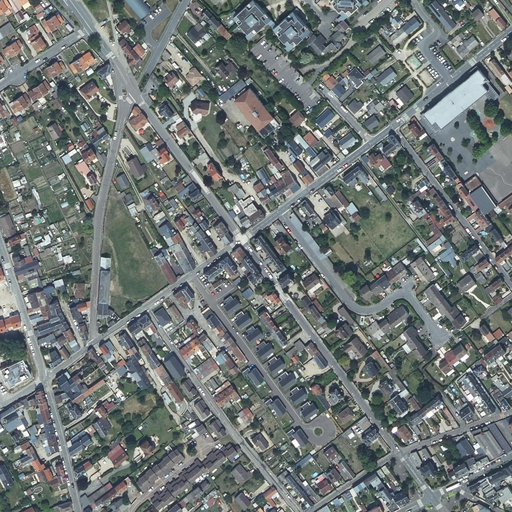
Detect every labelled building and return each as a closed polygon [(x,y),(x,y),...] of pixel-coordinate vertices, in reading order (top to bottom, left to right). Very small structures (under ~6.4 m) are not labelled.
[(6,0),(0,0),(0,8),(2,11),(10,6),(6,0)] [(126,0),(141,17),(150,10),(143,1),(144,0),(126,0)] [(267,22),(272,17),(261,6),(257,1),(258,0),(212,0),(215,3),(218,0),(251,0),(249,2),(236,13),(234,10),(230,14),(248,33),(245,36),(248,39),(267,22)] [(296,6),(284,17),(277,23),(275,20),(270,25),(288,44),(285,47),(288,51),(308,33),(310,35),(307,38),(320,53),(323,49),(326,53),(328,51),(332,47),(335,50),(341,45),(338,41),(344,35),(342,32),(349,26),(343,19),(346,16),(363,1),(366,5),(370,2),(367,0),(331,0),(343,13),(341,16),(337,19),(339,22),(336,25),(333,28),(336,32),(333,34),(329,38),(333,41),(326,47),(323,44),(326,41),(319,33),(316,36),(314,33),(311,31),(295,13),(299,10),(296,6)] [(434,0),(429,5),(439,17),(446,12),(436,0),(434,0)] [(472,12),(477,19),(484,14),(478,7),(472,12)] [(507,24),(493,7),(490,9),(492,11),(491,12),(494,16),(495,15),(498,18),(496,19),(502,27),(507,24)] [(232,35),(207,9),(201,14),(205,18),(206,17),(216,28),(227,39),(232,35)] [(50,18),(55,27),(63,22),(57,12),(54,14),(55,15),(50,18)] [(446,12),(439,17),(449,30),(456,25),(446,12)] [(415,16),(402,26),(407,33),(420,23),(415,16)] [(49,31),(55,27),(50,18),(46,21),(44,19),(41,21),(46,29),(48,28),(49,31)] [(397,27),(400,24),(398,21),(394,18),(391,20),(395,24),(397,27)] [(131,26),(125,20),(117,26),(122,33),(125,30),(127,33),(131,30),(129,28),(131,26)] [(5,35),(14,29),(9,21),(0,27),(0,32),(3,37),(5,35)] [(407,33),(402,26),(389,37),(395,44),(407,33)] [(31,33),(41,47),(45,45),(35,30),(36,30),(34,27),(29,30),(31,33)] [(195,43),(207,33),(203,28),(198,31),(194,27),(187,34),(195,43)] [(380,36),(374,28),(366,35),(370,41),(375,36),(377,39),(380,36)] [(36,50),(41,47),(31,33),(27,35),(31,42),(36,50)] [(458,34),(451,39),(450,40),(452,43),(457,39),(458,40),(461,38),(458,34)] [(464,42),(469,49),(478,42),(472,36),(464,42)] [(132,49),(123,38),(119,41),(122,46),(121,47),(126,54),(132,49)] [(11,44),(16,52),(20,50),(19,47),(22,45),(20,41),(16,43),(15,41),(11,44)] [(461,55),(469,49),(464,42),(456,49),(461,55)] [(8,57),(16,52),(11,44),(6,47),(6,48),(7,49),(4,51),(8,57)] [(366,55),(372,62),(385,52),(379,44),(366,55)] [(138,45),(132,49),(139,57),(144,53),(138,45)] [(139,57),(132,49),(126,54),(129,57),(126,59),(129,65),(130,64),(131,65),(133,63),(133,62),(139,57)] [(171,56),(165,49),(163,54),(167,59),(171,56)] [(77,59),(82,67),(94,59),(89,51),(77,59)] [(136,71),(142,61),(140,58),(137,61),(134,67),(136,71)] [(511,81),(494,58),(489,62),(503,80),(505,78),(509,83),(511,81)] [(78,70),(82,67),(77,59),(69,64),(74,72),(78,70)] [(57,61),(52,64),(57,73),(60,71),(62,70),(61,68),(64,67),(61,61),(58,63),(57,61)] [(222,62),(216,67),(224,77),(230,72),(231,74),(235,71),(231,67),(233,65),(231,62),(225,66),(222,62)] [(96,71),(108,87),(110,86),(104,76),(110,71),(108,63),(106,64),(96,71)] [(57,73),(52,64),(44,69),(50,78),(57,73)] [(468,76),(424,112),(425,115),(426,116),(423,119),(434,133),(484,92),(492,102),(500,95),(488,82),(490,81),(477,65),(466,74),(468,76)] [(193,84),(202,76),(194,67),(193,67),(190,70),(190,71),(191,72),(192,73),(188,77),(188,78),(193,84)] [(377,77),(383,85),(396,74),(390,67),(377,77)] [(154,82),(158,87),(159,89),(164,85),(153,71),(150,77),(154,82)] [(172,71),(163,78),(170,86),(178,78),(172,71)] [(326,82),(333,89),(339,83),(332,75),(326,82)] [(141,96),(149,106),(154,102),(153,102),(149,96),(148,95),(147,94),(154,82),(150,77),(141,93),(141,96)] [(45,80),(37,85),(43,94),(51,89),(45,80)] [(98,89),(92,80),(80,89),(85,98),(98,89)] [(339,83),(333,89),(340,96),(346,90),(339,83)] [(250,89),(246,84),(237,92),(240,96),(250,89)] [(43,94),(37,85),(27,92),(33,100),(43,94)] [(55,90),(58,96),(61,94),(56,85),(53,87),(55,90)] [(396,93),(400,98),(409,90),(405,86),(396,93)] [(280,124),(250,88),(250,89),(240,96),(234,101),(264,137),(280,124)] [(409,90),(400,98),(404,103),(413,95),(409,90)] [(25,93),(17,99),(23,107),(27,104),(28,107),(33,104),(31,101),(27,103),(26,102),(29,100),(25,93)] [(375,104),(371,108),(374,111),(378,107),(380,109),(387,103),(384,98),(376,105),(375,104)] [(23,107),(17,99),(10,104),(15,111),(18,109),(18,110),(23,107)] [(173,113),(176,110),(168,100),(166,101),(158,107),(160,109),(159,110),(162,113),(164,112),(168,117),(173,114),(173,113)] [(349,106),(356,113),(362,107),(355,100),(349,106)] [(207,114),(210,112),(211,102),(198,101),(193,105),(198,113),(201,111),(204,112),(204,114),(207,114)] [(0,113),(1,115),(2,115),(4,117),(9,114),(7,111),(3,105),(2,106),(0,102),(0,113)] [(136,129),(147,120),(137,106),(134,106),(132,111),(135,116),(129,120),(136,129)] [(335,115),(329,109),(321,116),(327,123),(335,115)] [(291,119),(297,126),(306,118),(299,111),(291,119)] [(13,113),(10,116),(15,124),(19,122),(13,113)] [(162,124),(165,128),(176,119),(178,122),(179,124),(174,127),(181,136),(190,130),(178,113),(162,124)] [(364,122),(371,129),(379,121),(373,114),(364,122)] [(426,132),(414,116),(411,118),(414,122),(409,125),(418,137),(426,132)] [(102,126),(97,120),(95,122),(99,127),(96,129),(95,128),(94,129),(95,131),(92,133),(95,136),(91,139),(95,144),(100,140),(99,140),(103,137),(104,139),(109,136),(102,126)] [(62,134),(56,123),(48,128),(55,139),(62,134)] [(330,130),(325,135),(327,138),(331,134),(333,133),(330,130)] [(316,139),(311,133),(305,137),(310,144),(316,139)] [(357,140),(352,133),(342,140),(347,147),(357,140)] [(310,145),(300,134),(296,137),(306,149),(310,145)] [(381,142),(377,145),(382,152),(383,153),(385,151),(387,155),(401,145),(393,135),(391,135),(388,137),(389,138),(387,139),(390,144),(384,148),(383,145),(384,145),(381,142)] [(302,151),(293,139),(286,145),(293,153),(296,157),(302,151)] [(319,142),(316,139),(310,144),(310,145),(312,148),(314,147),(319,142)] [(22,148),(18,142),(12,146),(16,152),(22,148)] [(444,157),(433,142),(428,146),(434,154),(434,153),(437,157),(425,165),(428,168),(439,160),(444,157)] [(269,157),(274,154),(269,147),(268,147),(265,144),(261,147),(269,157)] [(323,174),(330,169),(325,163),(322,159),(319,156),(312,148),(310,145),(306,149),(315,160),(311,163),(314,167),(317,170),(315,172),(319,177),(323,174)] [(152,149),(150,151),(153,156),(158,163),(159,164),(169,157),(165,151),(166,151),(163,146),(157,150),(155,147),(152,149)] [(85,150),(91,158),(96,155),(90,147),(85,150)] [(312,148),(319,156),(321,155),(314,147),(312,148)] [(87,161),(91,158),(85,150),(81,153),(87,161)] [(322,159),(325,163),(333,157),(329,153),(328,154),(325,151),(321,155),(319,156),(322,159)] [(392,165),(383,153),(382,152),(378,156),(376,154),(374,155),(373,154),(369,157),(372,160),(375,164),(377,167),(381,164),(380,162),(383,159),(385,161),(384,162),(389,167),(392,165)] [(279,160),(274,154),(269,157),(272,161),(273,162),(277,167),(277,168),(282,165),(281,164),(278,161),(279,160)] [(140,165),(134,156),(126,161),(136,175),(143,170),(140,165)] [(454,171),(444,157),(439,160),(445,167),(444,168),(450,177),(451,176),(454,180),(455,179),(458,177),(454,171)] [(152,168),(158,164),(154,158),(148,162),(152,168)] [(217,178),(222,175),(211,159),(209,161),(210,162),(207,164),(214,174),(213,174),(213,177),(216,178),(217,178)] [(293,163),(300,172),(304,169),(305,168),(298,159),(296,161),(294,162),(293,163)] [(91,183),(97,180),(91,172),(88,167),(84,160),(83,160),(79,163),(78,164),(82,169),(91,183)] [(279,170),(277,168),(277,167),(273,162),(269,165),(274,173),(279,170)] [(82,169),(78,164),(74,166),(78,172),(82,169)] [(162,169),(158,164),(152,168),(156,173),(162,169)] [(359,174),(365,181),(369,178),(360,165),(355,169),(359,174)] [(356,177),(359,174),(355,169),(344,177),(349,182),(352,185),(354,185),(359,181),(356,177)] [(280,172),(279,170),(274,173),(275,174),(273,175),(278,182),(284,178),(282,175),(280,172)] [(293,192),(300,187),(289,170),(285,173),(282,175),(284,178),(293,192)] [(117,177),(116,178),(121,187),(130,183),(127,178),(124,173),(117,177)] [(264,178),(267,183),(270,181),(264,173),(262,174),(264,178)] [(308,185),(314,181),(308,173),(304,176),(303,177),(306,182),(308,185)] [(287,197),(293,192),(284,178),(278,182),(273,175),(271,177),(275,184),(281,193),(284,191),(287,197)] [(476,202),(481,208),(485,214),(492,208),(497,205),(476,176),(464,185),(476,202)] [(464,185),(458,177),(455,179),(457,182),(460,187),(459,188),(464,196),(464,197),(471,206),(474,204),(476,202),(464,185)] [(419,189),(429,182),(426,178),(416,186),(419,189)] [(261,197),(264,203),(272,199),(266,190),(261,182),(260,181),(253,186),(257,192),(262,197),(261,197)] [(201,193),(193,182),(184,188),(178,192),(180,195),(189,188),(190,188),(191,187),(193,191),(191,192),(189,194),(192,199),(201,193)] [(178,192),(184,188),(182,183),(181,183),(176,187),(175,188),(178,192)] [(272,191),(276,196),(281,193),(275,184),(270,187),(271,188),(272,191)] [(339,198),(336,193),(330,186),(325,189),(328,192),(331,196),(334,200),(339,207),(344,203),(341,200),(339,198)] [(385,201),(389,198),(380,186),(377,189),(385,201)] [(386,189),(390,194),(394,191),(391,186),(386,189)] [(439,207),(444,203),(433,187),(428,191),(439,207)] [(245,194),(241,188),(236,191),(240,197),(245,194)] [(272,199),(276,196),(272,191),(271,191),(269,189),(269,188),(266,190),(272,199)] [(146,205),(155,199),(150,192),(146,195),(147,196),(148,198),(145,200),(144,201),(146,205)] [(415,196),(413,194),(413,193),(409,195),(408,197),(418,211),(416,212),(420,218),(422,216),(427,212),(415,196)] [(511,194),(502,202),(504,205),(511,199),(511,194)] [(178,206),(172,197),(168,200),(169,201),(171,204),(174,209),(178,206)] [(254,224),(265,216),(260,208),(258,209),(249,197),(243,200),(242,198),(239,200),(240,202),(241,204),(251,220),(254,224)] [(89,198),(85,200),(89,209),(94,207),(89,198)] [(315,210),(307,198),(303,201),(301,202),(310,214),(315,210)] [(159,205),(155,199),(146,205),(150,212),(159,205)] [(346,207),(353,215),(353,214),(357,220),(362,217),(357,211),(359,210),(353,202),(350,204),(346,207)] [(446,215),(451,212),(444,203),(439,207),(438,208),(442,214),(444,212),(446,215)] [(244,224),(251,220),(241,204),(238,206),(241,210),(242,212),(238,215),(244,224)] [(128,209),(132,215),(137,212),(134,206),(128,209)] [(195,210),(194,207),(190,211),(191,213),(198,222),(203,230),(206,228),(206,227),(209,224),(209,223),(208,221),(206,220),(205,221),(200,214),(202,213),(198,208),(195,210)] [(334,210),(342,221),(345,218),(337,207),(334,210)] [(481,208),(466,219),(467,220),(474,216),(477,221),(478,221),(478,220),(481,218),(486,215),(485,214),(481,208)] [(186,222),(192,218),(189,214),(186,209),(184,211),(187,216),(185,217),(183,215),(174,222),(179,229),(184,226),(183,224),(186,222)] [(333,228),(342,221),(334,210),(325,217),(333,228)] [(165,215),(162,211),(153,217),(155,221),(165,215)] [(455,217),(451,212),(446,215),(438,221),(435,223),(437,225),(439,228),(441,227),(455,217)] [(431,217),(435,223),(438,221),(431,213),(429,214),(429,215),(431,217)] [(296,214),(291,217),(290,218),(354,302),(355,301),(360,297),(329,258),(326,254),(315,239),(296,214)] [(5,233),(6,237),(16,232),(9,215),(0,218),(0,222),(4,233),(5,233)] [(491,222),(486,215),(481,218),(478,220),(478,221),(481,225),(482,227),(484,225),(485,227),(486,226),(486,225),(491,222)] [(221,220),(218,216),(216,217),(217,218),(211,222),(214,225),(221,220)] [(439,237),(443,234),(442,232),(439,228),(437,225),(435,223),(431,217),(426,220),(436,234),(426,242),(429,245),(439,237)] [(214,225),(213,225),(216,230),(224,224),(221,220),(214,225)] [(168,221),(159,228),(161,233),(164,232),(166,234),(163,236),(165,239),(176,233),(173,228),(168,221)] [(193,231),(199,227),(194,221),(189,225),(185,228),(187,231),(191,228),(193,231)] [(495,227),(491,222),(486,225),(486,226),(490,231),(495,227)] [(228,229),(224,224),(216,230),(220,235),(226,230),(228,229)] [(198,239),(204,234),(199,227),(193,231),(197,237),(196,238),(197,239),(198,239)] [(502,241),(507,248),(509,247),(507,244),(499,233),(495,227),(490,231),(497,240),(498,239),(501,242),(502,241)] [(226,230),(220,235),(226,243),(232,239),(226,230)] [(23,232),(7,239),(10,245),(14,243),(14,242),(20,240),(20,239),(25,237),(23,232)] [(181,240),(177,232),(176,233),(165,239),(170,244),(169,245),(170,246),(181,240)] [(201,242),(207,238),(204,234),(198,239),(200,241),(199,242),(200,244),(201,243),(201,242)] [(263,248),(269,244),(262,234),(254,240),(257,244),(258,242),(263,248)] [(275,241),(284,253),(291,247),(282,236),(275,241)] [(439,237),(429,245),(431,249),(442,241),(439,237)] [(199,249),(210,242),(207,238),(201,242),(201,243),(200,244),(197,246),(199,249)] [(185,247),(181,240),(170,246),(166,248),(170,254),(173,252),(173,253),(185,247)] [(205,250),(212,245),(210,242),(199,249),(202,253),(205,250)] [(270,259),(277,254),(269,244),(263,248),(270,259)] [(475,244),(460,256),(462,259),(464,262),(472,256),(471,255),(479,249),(475,244)] [(207,257),(216,251),(212,245),(205,250),(207,254),(206,255),(207,257)] [(236,256),(243,250),(240,246),(232,251),(236,256)] [(189,254),(185,247),(173,253),(177,260),(189,254)] [(169,266),(165,260),(164,257),(167,255),(164,249),(163,248),(158,250),(159,252),(154,255),(159,263),(162,269),(170,284),(180,277),(179,274),(175,277),(169,266)] [(438,255),(443,262),(449,257),(450,258),(453,256),(448,249),(438,255)] [(240,259),(246,254),(243,250),(236,256),(239,260),(240,259)] [(177,260),(180,266),(192,259),(189,254),(177,260)] [(244,264),(250,259),(246,254),(240,259),(242,262),(244,264)] [(287,267),(277,254),(270,259),(278,269),(279,268),(282,271),(287,267)] [(500,254),(495,257),(500,264),(503,262),(501,260),(503,259),(500,254)] [(230,260),(226,255),(219,261),(223,266),(227,263),(230,260)] [(15,266),(32,260),(31,256),(23,259),(22,259),(19,260),(18,256),(12,258),(15,266)] [(411,264),(416,271),(418,271),(415,267),(420,263),(418,260),(421,257),(420,256),(411,264)] [(110,257),(101,257),(100,269),(98,301),(97,307),(107,308),(110,257)] [(420,276),(430,269),(424,261),(421,257),(418,260),(420,263),(415,267),(418,271),(416,271),(420,276)] [(486,258),(470,270),(471,271),(472,270),(474,272),(477,270),(478,271),(489,263),(486,258)] [(184,273),(195,266),(195,265),(192,259),(180,266),(184,273)] [(240,266),(243,271),(253,264),(250,259),(244,264),(240,266)] [(13,267),(15,275),(36,268),(33,260),(32,260),(15,266),(13,267)] [(231,268),(234,265),(230,260),(227,263),(223,266),(224,267),(226,271),(231,268)] [(223,266),(219,261),(213,265),(217,270),(218,271),(219,270),(224,267),(223,266)] [(393,268),(400,278),(404,275),(403,274),(407,271),(405,268),(401,262),(393,268)] [(243,271),(251,282),(258,277),(261,274),(253,264),(243,271)] [(217,270),(213,265),(209,268),(213,275),(218,271),(217,270)] [(237,269),(234,265),(231,268),(226,271),(229,274),(230,275),(230,276),(229,276),(230,278),(235,275),(233,272),(237,269)] [(203,272),(210,281),(213,279),(211,276),(213,275),(209,268),(203,272)] [(393,268),(385,274),(391,282),(395,279),(396,280),(400,278),(393,268)] [(24,282),(27,281),(38,276),(36,269),(22,274),(24,282)] [(435,276),(430,269),(420,276),(423,280),(424,279),(426,283),(435,276)] [(285,286),(295,278),(289,271),(279,279),(285,286)] [(480,272),(475,276),(481,284),(486,280),(480,272)] [(304,281),(309,288),(320,280),(315,273),(304,281)] [(377,280),(384,289),(388,286),(388,285),(391,282),(385,274),(377,280)] [(456,284),(462,292),(465,290),(466,291),(476,283),(469,274),(456,284)] [(45,293),(43,288),(40,281),(38,276),(27,281),(28,284),(37,281),(38,284),(40,289),(35,291),(37,298),(46,295),(45,293)] [(500,277),(484,289),(485,290),(487,293),(490,290),(492,292),(494,291),(493,290),(504,282),(500,277)] [(380,292),(384,289),(377,280),(369,286),(373,291),(375,294),(379,291),(380,292)] [(83,297),(84,283),(76,282),(75,296),(83,297)] [(373,291),(369,286),(367,283),(360,288),(367,298),(371,295),(370,294),(373,291)] [(194,296),(186,285),(181,288),(189,300),(194,296)] [(427,296),(430,300),(440,293),(435,286),(426,292),(428,295),(427,296)] [(180,289),(173,294),(182,306),(183,304),(185,307),(188,306),(185,302),(188,300),(189,300),(181,288),(180,289)] [(246,299),(254,292),(251,288),(243,294),(246,299)] [(274,303),(279,299),(272,290),(266,295),(268,298),(265,300),(268,304),(271,302),(272,303),(274,303)] [(30,301),(37,298),(35,291),(28,294),(30,301)] [(51,297),(49,292),(45,293),(46,295),(50,307),(57,305),(56,300),(51,302),(50,299),(52,298),(51,297)] [(440,293),(430,300),(433,304),(434,303),(437,306),(445,300),(440,293)] [(230,294),(224,299),(226,303),(223,305),(229,312),(240,304),(235,297),(233,298),(230,294)] [(51,312),(50,307),(46,295),(37,298),(39,304),(41,308),(43,315),(51,312)] [(492,300),(496,305),(498,304),(503,300),(499,295),(492,300)] [(39,304),(37,298),(30,301),(29,302),(26,303),(29,308),(36,305),(39,304)] [(89,306),(90,300),(79,304),(76,305),(78,310),(89,306)] [(252,306),(255,310),(263,303),(260,300),(252,306)] [(452,308),(445,300),(437,306),(440,311),(439,312),(442,316),(444,314),(452,308)] [(322,323),(326,320),(321,313),(312,301),(308,304),(313,311),(312,312),(316,318),(318,317),(322,323)] [(178,320),(183,317),(173,304),(169,307),(178,320)] [(60,311),(57,305),(50,307),(51,312),(53,315),(60,311)] [(80,315),(78,310),(76,305),(69,308),(73,318),(75,317),(77,321),(82,319),(82,318),(81,315),(80,315)] [(351,324),(355,321),(344,306),(337,311),(342,317),(344,315),(351,324)] [(455,306),(452,308),(444,314),(447,318),(448,317),(451,321),(460,314),(455,306)] [(107,308),(97,307),(97,313),(97,317),(102,318),(102,313),(111,314),(113,312),(114,311),(109,308),(106,308),(107,308)] [(398,309),(394,312),(402,322),(410,316),(403,307),(399,310),(398,309)] [(241,310),(235,314),(237,318),(234,320),(240,327),(251,319),(246,312),(244,313),(241,310)] [(264,310),(263,311),(258,315),(262,321),(268,316),(264,310)] [(56,321),(63,318),(60,311),(53,315),(55,319),(56,321)] [(53,315),(51,312),(43,315),(37,317),(30,319),(31,324),(41,319),(44,319),(48,317),(50,321),(55,319),(53,315)] [(391,316),(387,319),(394,328),(402,322),(394,312),(390,315),(391,316)] [(217,317),(214,313),(212,314),(206,319),(209,323),(217,317)] [(157,331),(146,314),(145,314),(137,321),(142,328),(143,330),(149,326),(154,333),(157,331)] [(460,314),(451,321),(454,325),(454,326),(457,330),(467,322),(460,314)] [(272,321),(268,316),(262,321),(266,326),(272,321)] [(217,317),(209,323),(212,327),(220,321),(217,317)] [(59,327),(66,323),(63,318),(56,321),(58,326),(59,327)] [(187,322),(193,329),(194,328),(195,327),(197,326),(198,325),(192,318),(187,322)] [(56,321),(55,319),(50,321),(46,322),(50,330),(58,326),(56,321)] [(394,328),(387,319),(383,322),(382,321),(379,324),(384,331),(386,334),(394,328)] [(142,328),(137,321),(132,324),(137,331),(142,328)] [(224,326),(220,321),(212,327),(216,332),(224,326)] [(275,326),(272,321),(266,326),(270,331),(275,326)] [(384,331),(379,324),(377,321),(372,325),(373,326),(369,328),(376,337),(384,331)] [(34,331),(35,336),(50,330),(46,322),(45,323),(44,323),(36,326),(38,329),(34,331)] [(345,322),(335,330),(338,334),(340,332),(344,338),(349,334),(349,335),(353,332),(345,322)] [(62,331),(68,328),(66,323),(59,327),(60,329),(55,332),(52,334),(45,338),(44,338),(37,340),(38,344),(45,340),(47,342),(49,341),(50,340),(55,337),(54,335),(62,331)] [(81,333),(86,331),(84,323),(78,325),(81,333)] [(127,328),(133,336),(134,336),(133,334),(137,331),(132,324),(127,328)] [(493,334),(484,324),(479,327),(485,334),(486,333),(489,335),(490,334),(491,335),(493,334)] [(252,325),(246,329),(248,333),(245,335),(251,343),(262,334),(257,327),(255,328),(252,325)] [(227,331),(227,330),(224,326),(216,332),(220,336),(227,331)] [(273,335),(279,331),(275,326),(270,331),(273,335)] [(416,335),(419,333),(415,328),(414,330),(411,326),(408,329),(403,333),(409,341),(416,335)] [(69,342),(74,339),(68,328),(62,331),(68,339),(69,342)] [(494,334),(499,340),(504,336),(500,330),(494,334)] [(63,342),(68,339),(62,331),(54,335),(55,337),(58,342),(60,346),(64,344),(63,342)] [(230,335),(227,331),(220,336),(220,337),(223,341),(230,335)] [(273,335),(276,340),(282,335),(279,331),(273,335)] [(201,341),(207,336),(204,332),(200,336),(198,337),(201,341)] [(129,339),(125,334),(119,338),(122,341),(118,343),(120,345),(129,339)] [(200,342),(197,338),(195,335),(194,334),(191,336),(199,347),(201,351),(205,348),(201,343),(200,342)] [(230,335),(223,341),(226,345),(233,339),(230,335)] [(406,343),(413,351),(421,344),(420,342),(421,341),(416,335),(409,341),(406,343)] [(199,347),(191,336),(188,339),(195,350),(198,353),(201,351),(199,347)] [(207,336),(201,341),(209,350),(215,345),(214,345),(207,336)] [(508,340),(505,336),(503,338),(499,341),(500,343),(501,345),(508,340)] [(55,337),(50,340),(52,344),(53,345),(55,343),(58,349),(58,350),(59,351),(64,348),(63,346),(61,348),(60,346),(55,337)] [(75,352),(79,348),(74,339),(69,342),(75,352)] [(130,354),(136,350),(129,339),(120,345),(121,347),(124,345),(130,354)] [(184,341),(192,352),(195,350),(188,339),(184,341)] [(240,349),(233,339),(226,345),(229,349),(231,348),(239,358),(240,360),(243,358),(245,356),(240,349)] [(286,353),(289,358),(290,357),(295,354),(305,346),(300,339),(294,343),(296,345),(285,353),(286,353)] [(353,339),(340,349),(344,354),(348,350),(355,359),(364,353),(353,339)] [(113,347),(109,340),(99,347),(103,353),(108,359),(110,361),(115,357),(112,354),(114,353),(111,349),(113,347)] [(263,340),(257,345),(259,348),(256,350),(262,358),(273,349),(268,342),(266,344),(263,340)] [(181,344),(182,347),(188,355),(191,358),(194,356),(192,352),(184,341),(181,344)] [(143,344),(140,347),(145,355),(151,351),(152,350),(151,349),(147,343),(147,344),(146,342),(143,344)] [(327,364),(311,342),(305,346),(317,364),(319,366),(321,369),(327,364)] [(459,347),(453,351),(459,359),(468,352),(462,343),(457,346),(459,347)] [(501,345),(500,343),(497,346),(502,353),(506,351),(501,345)] [(181,344),(180,344),(177,346),(185,357),(188,355),(182,347),(181,344)] [(421,344),(413,351),(419,359),(429,351),(424,345),(423,346),(421,344)] [(215,351),(217,349),(215,345),(209,350),(213,355),(216,353),(215,351)] [(497,346),(493,349),(498,357),(502,353),(497,346)] [(491,355),(494,359),(498,357),(493,349),(491,347),(487,352),(488,353),(484,356),(486,359),(491,355)] [(64,359),(69,355),(64,348),(59,351),(64,359)] [(108,359),(103,353),(98,357),(91,349),(87,351),(89,354),(99,366),(108,359)] [(223,349),(220,352),(219,353),(220,355),(217,357),(221,362),(224,360),(228,356),(223,349)] [(132,358),(138,354),(136,350),(130,354),(131,356),(128,358),(130,360),(132,358)] [(378,351),(377,350),(372,354),(375,359),(377,357),(384,366),(387,364),(385,360),(378,351)] [(52,368),(54,367),(54,363),(61,359),(57,354),(55,355),(53,351),(49,354),(54,361),(51,363),(51,368),(52,368)] [(151,351),(145,355),(148,359),(154,355),(151,351)] [(459,359),(453,351),(449,354),(448,353),(444,356),(446,360),(448,363),(451,365),(459,359)] [(99,366),(89,354),(85,357),(90,364),(81,371),(85,376),(99,366)] [(132,358),(136,363),(138,361),(137,360),(141,357),(138,354),(132,358)] [(295,354),(290,357),(295,363),(299,361),(297,359),(298,359),(295,354)] [(154,355),(148,359),(154,368),(160,364),(154,355)] [(274,355),(268,360),(270,363),(267,366),(273,373),(284,364),(279,357),(277,359),(274,355)] [(496,361),(494,359),(491,355),(486,359),(490,365),(496,361)] [(228,356),(224,360),(232,372),(234,370),(232,368),(231,367),(234,365),(228,356)] [(142,388),(149,383),(150,382),(149,382),(146,377),(143,373),(139,367),(137,364),(136,363),(132,358),(130,360),(126,362),(125,363),(127,366),(142,388)] [(212,358),(208,361),(215,371),(219,368),(212,358)] [(125,363),(126,362),(124,359),(114,366),(116,369),(118,368),(125,363)] [(473,371),(473,372),(476,376),(486,370),(483,367),(480,362),(479,360),(478,359),(476,362),(475,362),(477,365),(476,366),(477,368),(473,371)] [(455,371),(451,365),(448,363),(446,360),(442,363),(443,364),(439,366),(445,375),(446,374),(447,376),(455,371)] [(208,361),(205,363),(212,373),(215,371),(208,361)] [(365,366),(372,376),(379,371),(371,361),(365,366)] [(205,363),(201,366),(208,376),(212,373),(205,363)] [(161,364),(160,364),(154,368),(158,375),(165,371),(165,370),(161,364)] [(208,376),(201,366),(198,368),(205,378),(208,376)] [(250,371),(248,367),(241,372),(244,375),(248,373),(256,384),(263,379),(255,367),(250,371)] [(194,371),(201,381),(205,378),(198,368),(194,371)] [(71,400),(72,400),(74,398),(82,393),(80,390),(71,377),(66,370),(62,373),(56,378),(62,386),(65,392),(69,398),(71,400)] [(285,370),(279,375),(281,379),(278,381),(284,388),(295,380),(290,372),(288,374),(285,370)] [(82,393),(89,387),(87,384),(82,387),(78,381),(85,376),(81,371),(71,377),(80,390),(82,393)] [(172,381),(171,381),(165,371),(158,375),(165,386),(166,385),(172,381)] [(476,376),(473,372),(470,375),(465,378),(464,379),(467,383),(476,376)] [(480,381),(476,376),(467,383),(466,384),(467,385),(468,384),(470,387),(473,386),(480,381)] [(188,382),(189,381),(187,378),(179,383),(188,396),(195,391),(190,385),(189,385),(188,382)] [(93,391),(105,383),(102,379),(92,386),(89,387),(82,393),(86,398),(88,410),(90,408),(94,405),(87,395),(93,391)] [(380,385),(387,395),(394,391),(387,380),(380,385)] [(172,381),(166,385),(177,401),(183,397),(172,381)] [(228,381),(223,384),(226,388),(232,396),(235,400),(239,397),(230,385),(228,381)] [(483,385),(480,381),(473,386),(476,390),(483,385)] [(310,387),(315,394),(321,389),(316,382),(310,387)] [(500,390),(502,392),(510,386),(508,383),(500,389),(500,390)] [(223,384),(219,387),(222,391),(228,399),(232,396),(226,388),(223,384)] [(296,385),(290,390),(292,394),(289,396),(295,403),(306,395),(301,387),(299,389),(296,385)] [(486,390),(483,385),(476,390),(473,392),(472,393),(473,394),(475,397),(476,396),(486,390)] [(54,395),(65,392),(62,386),(52,389),(54,395)] [(511,393),(511,388),(510,386),(502,392),(506,398),(511,393)] [(222,391),(219,387),(214,391),(216,393),(217,395),(223,403),(228,399),(222,391)] [(328,398),(332,403),(341,396),(334,387),(328,392),(331,395),(328,398)] [(40,389),(36,391),(37,393),(35,394),(36,397),(33,398),(33,399),(29,401),(29,402),(30,405),(34,403),(36,403),(45,400),(42,389),(40,389)] [(321,389),(315,394),(319,399),(326,409),(330,407),(321,395),(324,393),(321,389)] [(406,389),(391,400),(400,414),(401,413),(403,416),(408,412),(408,410),(400,398),(409,392),(406,389)] [(488,393),(486,390),(476,396),(479,400),(477,401),(478,402),(489,394),(488,393)] [(506,398),(502,392),(500,390),(493,395),(496,399),(498,397),(503,404),(508,401),(506,398)] [(54,395),(56,402),(69,398),(65,392),(54,395)] [(86,398),(82,393),(74,398),(77,402),(83,398),(85,399),(86,398)] [(214,397),(213,398),(219,406),(223,403),(217,395),(216,393),(213,396),(214,397)] [(492,398),(489,394),(478,402),(479,403),(481,406),(483,405),(492,398)] [(414,407),(418,412),(419,411),(424,408),(415,396),(413,397),(418,404),(414,407)] [(437,398),(434,400),(437,404),(438,406),(444,402),(439,396),(437,398)] [(270,397),(263,402),(266,406),(270,403),(278,415),(285,409),(277,398),(272,401),(270,397)] [(495,403),(492,398),(483,405),(481,406),(484,410),(484,411),(495,403)] [(203,402),(200,399),(193,405),(202,417),(209,412),(204,406),(203,406),(201,403),(203,402)] [(19,410),(24,408),(21,400),(12,405),(12,406),(13,406),(16,412),(19,410)] [(50,421),(45,400),(36,403),(36,404),(38,404),(39,408),(36,409),(37,413),(35,414),(37,424),(43,423),(50,421)] [(74,404),(72,400),(71,400),(66,404),(75,418),(81,414),(74,404)] [(102,416),(103,415),(112,409),(109,403),(106,400),(96,407),(102,416)] [(307,400),(301,405),(303,409),(300,411),(306,418),(317,410),(312,403),(310,404),(307,400)] [(434,400),(428,404),(431,408),(434,412),(436,410),(434,406),(437,404),(434,400)] [(460,400),(459,401),(470,416),(474,413),(467,402),(464,404),(461,401),(461,402),(460,400)] [(470,416),(459,401),(458,402),(458,403),(456,405),(458,408),(460,412),(466,419),(470,416)] [(511,406),(511,405),(508,401),(503,404),(507,409),(508,408),(510,407),(511,406)] [(495,410),(498,407),(495,403),(484,411),(487,414),(492,412),(495,410)] [(425,407),(424,408),(427,412),(429,415),(429,416),(434,412),(431,408),(428,404),(425,407)] [(13,406),(12,406),(0,413),(0,417),(0,418),(0,420),(2,424),(3,424),(4,426),(8,424),(7,422),(14,418),(17,424),(19,423),(18,422),(20,420),(19,418),(16,412),(13,406)] [(337,414),(343,422),(354,415),(348,406),(337,414)] [(247,408),(243,411),(249,420),(254,417),(247,408)] [(419,411),(418,412),(421,417),(423,415),(425,418),(429,415),(427,412),(424,408),(419,411)] [(243,411),(238,414),(245,423),(249,420),(243,411)] [(408,419),(407,419),(412,426),(414,425),(411,421),(413,420),(415,424),(423,420),(421,417),(418,412),(417,413),(413,415),(408,419)] [(92,423),(97,430),(103,426),(105,430),(110,426),(103,415),(102,416),(92,423)] [(368,419),(365,415),(359,420),(358,421),(361,424),(368,419)] [(502,420),(506,427),(510,424),(509,424),(505,418),(502,420)] [(217,423),(218,423),(216,419),(209,425),(217,437),(224,432),(220,425),(219,426),(217,423)] [(54,436),(50,421),(43,423),(45,430),(41,431),(42,433),(39,434),(42,439),(46,437),(46,438),(54,436)] [(487,425),(505,453),(511,449),(494,423),(491,424),(487,425)] [(199,434),(206,430),(202,424),(195,428),(199,434)] [(397,430),(405,441),(413,436),(404,424),(397,430)] [(37,431),(34,425),(26,430),(29,435),(31,439),(34,438),(33,435),(34,435),(33,433),(37,431)] [(90,435),(95,431),(90,425),(71,438),(70,438),(66,441),(70,455),(91,441),(85,432),(86,431),(87,431),(90,435)] [(505,453),(487,425),(471,431),(474,436),(479,443),(481,446),(482,447),(487,455),(487,456),(489,460),(498,456),(504,453),(505,453)] [(346,430),(342,432),(346,436),(352,431),(349,427),(346,430)] [(291,428),(285,433),(287,437),(291,434),(300,445),(307,440),(299,428),(294,432),(291,428)] [(379,434),(374,428),(371,430),(370,428),(365,433),(365,434),(361,437),(366,444),(371,441),(370,440),(376,436),(379,434)] [(29,435),(26,430),(25,429),(20,432),(23,438),(24,437),(24,438),(29,435)] [(257,430),(248,436),(253,442),(255,441),(259,446),(265,441),(257,430)] [(54,436),(46,438),(47,443),(42,445),(44,448),(56,443),(54,436)] [(112,449),(118,443),(121,441),(119,438),(114,442),(113,441),(111,442),(112,443),(109,446),(112,449)] [(149,444),(146,440),(137,448),(145,457),(155,450),(151,444),(149,444)] [(474,451),(467,440),(464,442),(463,440),(455,445),(461,455),(466,451),(471,453),(474,451)] [(33,451),(30,445),(27,441),(19,445),(19,444),(16,445),(15,447),(16,449),(20,446),(22,450),(24,449),(27,454),(33,451)] [(56,443),(44,448),(47,456),(50,455),(48,452),(57,448),(56,443)] [(106,454),(113,461),(124,451),(118,443),(112,449),(106,454)] [(232,456),(237,453),(234,449),(229,444),(227,446),(227,447),(226,449),(223,446),(221,448),(230,459),(232,457),(232,456)] [(445,444),(441,446),(446,455),(450,452),(445,444)] [(332,445),(323,453),(329,461),(338,453),(332,445)] [(432,457),(425,447),(422,449),(423,450),(422,451),(427,459),(418,465),(425,475),(431,471),(433,474),(437,471),(429,459),(432,457)] [(482,447),(476,450),(479,455),(473,458),(475,461),(487,455),(482,447)] [(181,461),(184,459),(175,449),(173,452),(172,451),(167,455),(175,463),(177,461),(177,460),(178,459),(181,461)] [(209,454),(218,465),(220,462),(225,457),(218,449),(216,451),(216,452),(214,454),(212,452),(209,454)] [(30,460),(36,457),(33,451),(27,454),(20,459),(21,462),(26,459),(27,461),(30,460)] [(113,461),(116,467),(128,456),(125,452),(124,451),(113,461)] [(408,457),(415,465),(422,460),(416,451),(411,453),(408,457)] [(215,467),(218,465),(209,454),(206,457),(208,459),(206,460),(205,460),(203,462),(210,470),(214,466),(215,467)] [(435,455),(432,457),(438,466),(441,464),(435,455)] [(475,461),(478,466),(480,465),(489,460),(487,456),(487,455),(475,461)] [(162,461),(159,463),(168,473),(171,470),(168,468),(170,466),(171,466),(174,464),(166,456),(162,460),(162,461)] [(473,456),(464,460),(467,465),(469,468),(470,470),(478,466),(475,461),(473,458),(473,456)] [(44,467),(42,463),(40,464),(36,457),(30,460),(27,461),(20,465),(21,468),(32,463),(36,471),(44,467)] [(454,477),(458,474),(451,462),(450,460),(448,458),(445,460),(447,464),(451,469),(447,471),(448,473),(448,474),(451,478),(454,477)] [(205,469),(197,459),(194,462),(195,463),(194,465),(193,464),(190,467),(197,475),(202,471),(202,472),(205,469)] [(469,468),(467,465),(464,460),(463,459),(461,460),(462,461),(456,465),(453,460),(451,462),(458,474),(464,471),(469,468)] [(73,470),(75,477),(86,470),(92,466),(92,465),(88,460),(73,470)] [(338,464),(349,479),(355,476),(343,460),(338,464)] [(12,480),(2,462),(0,462),(0,477),(3,484),(12,480)] [(168,473),(159,463),(157,466),(156,465),(151,469),(159,477),(161,475),(161,474),(163,473),(165,475),(168,473)] [(243,468),(240,464),(231,472),(241,483),(251,474),(249,471),(246,473),(242,468),(243,468)] [(53,477),(56,475),(51,465),(48,467),(53,477)] [(499,469),(497,470),(504,479),(507,484),(511,480),(511,476),(510,474),(505,466),(502,468),(499,469)] [(43,470),(45,469),(44,467),(36,471),(35,471),(39,481),(47,477),(43,470)] [(48,480),(48,479),(53,477),(48,467),(45,469),(43,470),(47,477),(48,480)] [(192,480),(197,475),(190,467),(187,469),(187,470),(185,472),(184,470),(181,472),(190,483),(192,480)] [(334,467),(325,474),(331,481),(339,475),(334,467)] [(379,468),(374,471),(379,478),(384,475),(379,468)] [(146,474),(143,476),(150,485),(151,486),(154,484),(152,481),(153,480),(154,480),(157,478),(150,469),(145,473),(146,474)] [(285,469),(276,476),(280,481),(283,479),(284,480),(286,479),(288,482),(292,479),(294,478),(296,476),(293,471),(288,474),(285,469)] [(504,479),(497,470),(495,471),(493,473),(498,480),(500,479),(501,480),(498,482),(499,482),(504,479)] [(379,478),(374,471),(367,476),(362,480),(365,484),(369,482),(376,491),(378,490),(385,486),(379,478)] [(59,483),(65,481),(63,472),(57,475),(56,475),(53,477),(48,479),(48,480),(44,481),(47,486),(50,484),(52,488),(56,487),(56,486),(60,484),(59,483)] [(316,484),(321,492),(330,486),(327,480),(328,480),(323,473),(317,477),(320,482),(316,484)] [(498,480),(493,473),(486,476),(478,481),(483,488),(488,495),(497,491),(495,487),(500,485),(499,482),(498,482),(498,480)] [(187,487),(190,485),(181,474),(178,476),(180,478),(178,480),(177,480),(174,482),(181,489),(181,491),(186,486),(187,487)] [(136,484),(144,493),(147,491),(145,488),(147,486),(148,487),(150,485),(143,476),(138,480),(139,481),(136,484)] [(114,487),(118,492),(123,488),(126,485),(125,484),(130,480),(129,479),(127,477),(114,487)] [(288,482),(293,489),(297,485),(292,479),(288,482)] [(365,484),(362,480),(360,481),(352,487),(351,487),(355,492),(365,484)] [(169,485),(168,484),(165,486),(174,497),(176,494),(181,489),(174,482),(173,481),(171,483),(171,484),(169,485)] [(205,481),(203,482),(195,489),(192,492),(186,496),(185,496),(188,501),(190,502),(209,486),(205,481)] [(483,488),(478,481),(472,484),(467,486),(470,492),(477,488),(477,490),(478,490),(480,489),(480,490),(483,488)] [(403,501),(408,498),(407,496),(402,490),(399,492),(396,488),(392,483),(391,482),(390,483),(403,501)] [(397,504),(403,501),(390,483),(389,484),(390,485),(389,485),(393,491),(392,492),(391,491),(389,492),(397,504)] [(293,489),(298,495),(302,491),(298,486),(297,485),(293,489)] [(273,486),(263,495),(268,501),(273,508),(276,506),(269,497),(277,491),(273,486)] [(399,507),(399,506),(397,504),(389,492),(385,486),(378,490),(385,500),(387,499),(389,503),(386,505),(390,511),(399,507)] [(511,491),(508,486),(503,488),(506,492),(499,496),(502,501),(510,496),(511,499),(511,491)] [(107,493),(107,492),(103,487),(88,498),(85,494),(80,498),(83,511),(91,505),(99,499),(107,493)] [(113,495),(118,492),(114,487),(107,492),(107,493),(110,498),(111,499),(115,497),(113,495)] [(173,499),(165,488),(162,491),(164,493),(163,495),(161,494),(159,496),(165,504),(166,505),(171,501),(174,499),(173,499)] [(252,500),(244,490),(237,496),(245,506),(252,500)] [(303,501),(307,498),(302,491),(298,495),(303,501)] [(497,491),(488,495),(491,500),(499,495),(497,491)] [(348,499),(344,492),(339,495),(341,498),(343,497),(346,501),(348,499)] [(103,504),(110,498),(107,493),(99,499),(103,504)] [(159,496),(157,494),(154,496),(156,497),(154,499),(153,499),(150,501),(158,509),(162,505),(163,506),(165,504),(159,496)] [(204,501),(211,506),(215,499),(209,494),(204,501)] [(492,505),(494,504),(491,500),(488,495),(485,497),(487,500),(485,502),(492,505)] [(117,507),(125,501),(123,498),(123,499),(119,500),(114,502),(110,505),(113,510),(117,507)] [(301,508),(304,511),(313,505),(307,498),(303,501),(305,504),(301,508)] [(95,510),(103,504),(99,499),(91,505),(95,510)] [(124,510),(131,505),(126,500),(125,501),(117,507),(118,508),(121,506),(124,510)] [(54,511),(57,511),(71,507),(70,501),(53,507),(54,511)] [(172,508),(170,509),(167,511),(179,511),(182,510),(181,509),(184,507),(179,501),(178,502),(176,504),(177,505),(173,509),(172,508)] [(276,511),(273,508),(268,501),(265,504),(269,508),(265,511),(276,511)] [(483,511),(489,511),(490,509),(477,503),(478,503),(481,509),(483,511)]
